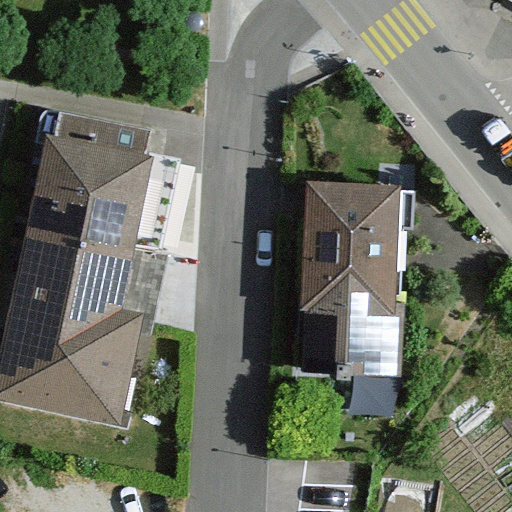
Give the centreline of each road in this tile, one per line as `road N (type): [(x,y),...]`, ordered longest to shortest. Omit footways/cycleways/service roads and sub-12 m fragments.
road 1 (residential): [(227,511),(242,100),(256,49),(312,0)]
road 2 (tertiary): [(511,175),(368,0)]
